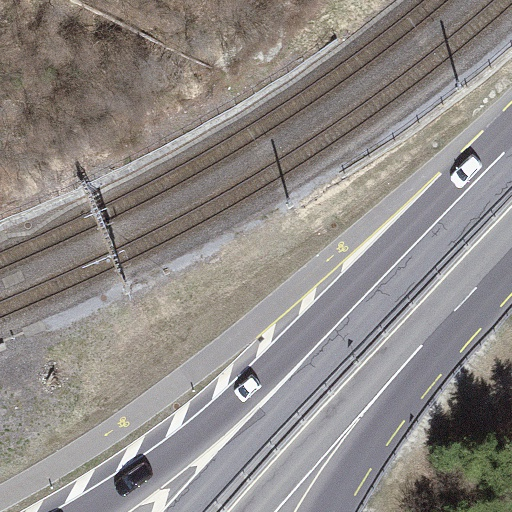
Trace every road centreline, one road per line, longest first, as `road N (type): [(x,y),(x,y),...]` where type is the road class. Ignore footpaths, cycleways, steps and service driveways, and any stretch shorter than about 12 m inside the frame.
road 1 (primary): [(511,142),(311,357)]
road 2 (primary): [(311,357),(92,511)]
road 3 (primary): [(311,357),(266,425),(186,511)]
road 4 (primary): [(385,388),(511,250)]
road 5 (primary): [(255,511),(312,449),(385,388)]
road 6 (primary): [(321,511),(385,388)]
